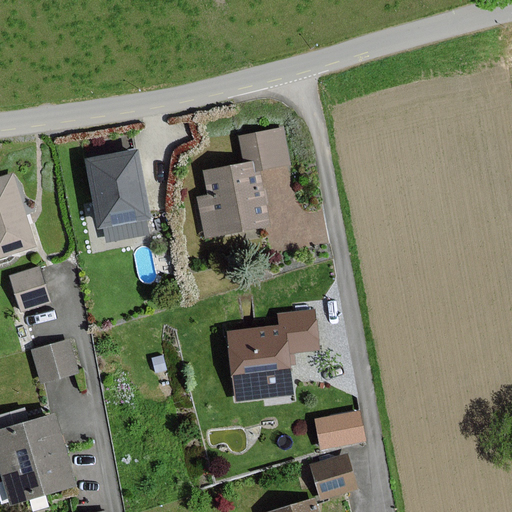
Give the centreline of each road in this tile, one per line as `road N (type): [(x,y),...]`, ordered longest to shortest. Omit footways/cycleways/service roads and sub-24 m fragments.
road 1 (residential): [(387,497),(326,157),(297,67)]
road 2 (residential): [(0,124),(297,67)]
road 3 (residential): [(297,67),(511,11)]
